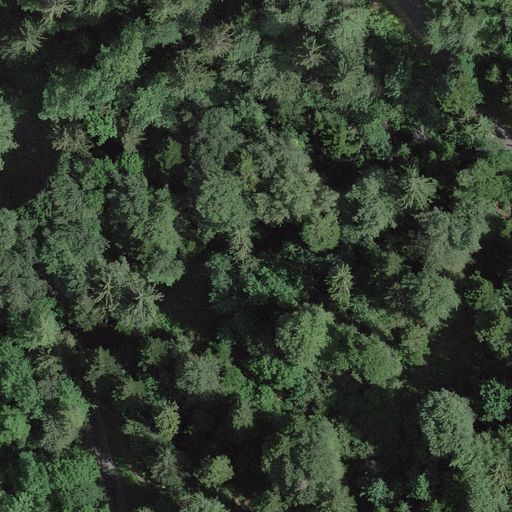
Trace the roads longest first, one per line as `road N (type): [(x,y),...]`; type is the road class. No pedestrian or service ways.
road 1 (unclassified): [(0,76),(28,153),(118,511)]
road 2 (track): [(511,146),(407,0)]
